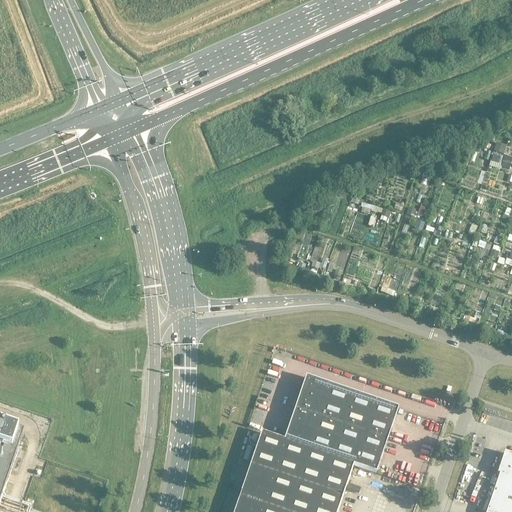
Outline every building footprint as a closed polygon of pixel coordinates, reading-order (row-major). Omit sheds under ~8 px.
[(284,442),(283,442),(353,466),(353,467),(375,475),(398,410),(306,378),(284,442)] [(0,501),(10,471),(23,435),(0,427),(0,501)] [(261,434),(239,498),(279,511),(337,511),(353,467),(353,466),(283,442),(284,442),(261,434)] [(511,511),(511,456),(510,456),(502,460),(499,467),(496,475),(499,476),(486,511),(511,511)] [(279,511),(239,498),(234,511),(279,511)]
